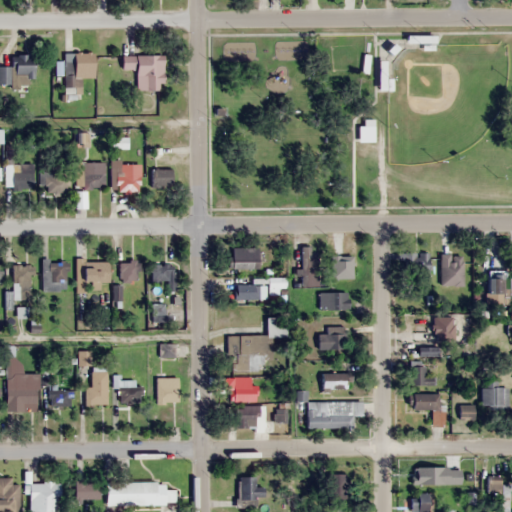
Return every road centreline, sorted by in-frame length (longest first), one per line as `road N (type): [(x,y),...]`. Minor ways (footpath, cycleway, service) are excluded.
road 1 (residential): [(511,15),(0,20)]
road 2 (residential): [(200,511),(195,0)]
road 3 (residential): [(511,221),(0,226)]
road 4 (residential): [(0,449),(511,447)]
road 5 (residential): [(381,511),(380,223)]
